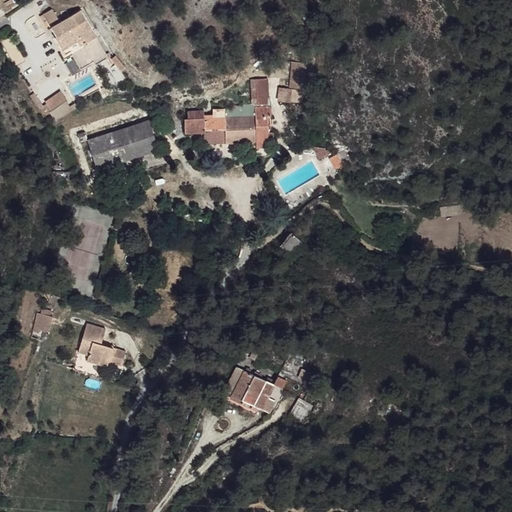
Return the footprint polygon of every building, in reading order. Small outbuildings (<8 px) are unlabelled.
[(93,39),(89,31),(91,29),(81,11),(60,23),(53,10),(41,17),(43,21),(46,19),(57,38),(61,35),(68,47),(63,50),(67,58),(72,55),(80,69),(93,62),(95,65),(105,59),(93,39)] [(62,50),(63,50),(68,47),(61,35),(57,38),(55,38),(62,50)] [(307,65),(285,62),(281,87),(304,90),(307,65)] [(268,69),(252,69),(253,95),(268,95),(268,69)] [(302,105),(304,90),(281,87),(281,103),(302,105)] [(61,92),(46,103),(47,104),(52,111),(66,101),(66,100),(61,92)] [(34,94),(30,96),(40,109),(41,108),(46,115),(49,112),(55,121),(77,107),(75,104),(70,107),(66,101),(52,111),(47,104),(43,107),(34,94)] [(271,107),(230,108),(231,117),(225,117),(225,109),(213,110),(213,118),(204,118),(204,111),(188,111),(188,119),(185,119),(185,133),(204,132),(204,130),(225,130),(225,143),(256,141),(257,148),(268,147),(268,145),(274,144),(273,133),(268,133),(267,116),(272,116),(271,107)] [(149,121),(88,140),(98,169),(153,152),(158,150),(149,121)] [(225,130),(204,130),(204,132),(204,144),(225,143),(225,130)] [(440,217),(461,216),(460,205),(439,206),(440,217)] [(291,257),(302,244),(292,235),(281,248),(291,257)] [(41,314),(37,313),(33,331),(39,333),(39,330),(49,332),(53,317),(50,316),(41,314)] [(87,361),(107,367),(109,362),(122,366),(126,351),(113,347),(101,344),(102,342),(106,329),(87,323),(78,352),(88,355),(87,361)] [(257,355),(251,353),(248,359),(254,362),(257,355)] [(273,388),(235,369),(223,394),(261,413),(273,388)] [(310,373),(301,370),(297,381),(306,384),(310,373)] [(273,385),(282,390),(286,381),(277,376),(273,385)] [(312,406),(297,399),(289,415),(304,423),(312,406)]
